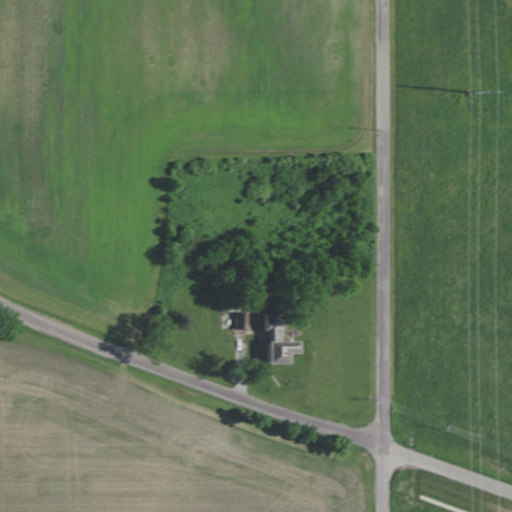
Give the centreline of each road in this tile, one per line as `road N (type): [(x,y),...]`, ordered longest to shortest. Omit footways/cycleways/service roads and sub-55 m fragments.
road 1 (residential): [(386,0),(387,511)]
road 2 (residential): [(0,297),(387,447)]
road 3 (residential): [(387,447),(511,493)]
road 4 (residential): [(511,11),(387,11)]
